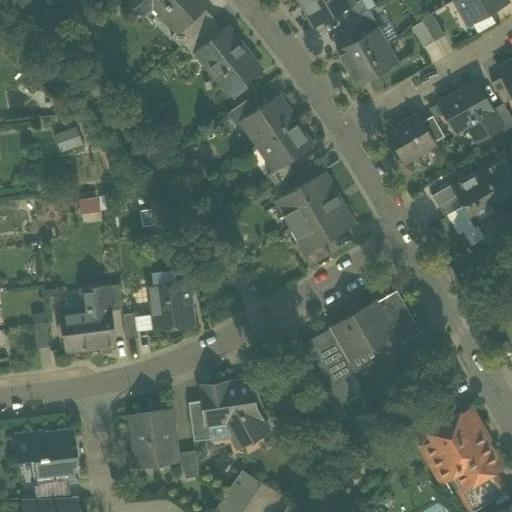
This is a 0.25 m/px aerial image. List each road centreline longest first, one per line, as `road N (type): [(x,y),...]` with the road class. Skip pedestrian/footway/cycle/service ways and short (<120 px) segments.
road 1 (residential): [(410,235),(183,362),(93,385)]
road 2 (residential): [(511,420),(410,235)]
road 3 (residential): [(340,128),(511,31)]
road 4 (residential): [(340,128),(246,0)]
road 5 (residential): [(410,235),(340,128)]
road 6 (residential): [(93,385),(110,511)]
